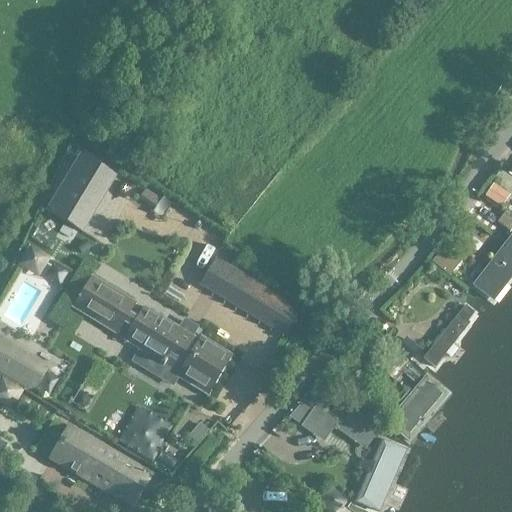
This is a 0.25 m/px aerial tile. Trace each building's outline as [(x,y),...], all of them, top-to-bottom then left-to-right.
[(80,157),(47,211),(81,232),(114,177),(80,157)] [(491,187),(483,196),(496,206),(503,197),(491,187)] [(511,221),(505,217),(499,225),(509,232),(511,227),(511,221)] [(511,275),(511,235),(473,286),(492,301),(511,275)] [(15,267),(41,281),(54,257),(29,243),(15,267)] [(442,248),(433,259),(438,263),(443,263),(447,256),(447,252),(442,248)] [(216,256),(199,285),(286,335),(302,306),(216,256)] [(73,308),(116,335),(134,304),(91,278),(73,308)] [(423,359),(425,360),(434,368),(468,323),(466,321),(473,313),(464,306),(423,359)] [(177,377),(207,396),(231,357),(201,338),(199,341),(144,308),(124,341),(179,374),(177,377)] [(45,368),(0,340),(0,373),(31,392),(45,368)] [(404,341),(396,350),(408,361),(416,352),(404,341)] [(392,349),(389,353),(392,363),(384,371),(394,380),(402,371),(415,382),(421,375),(392,349)] [(334,362),(321,377),(328,383),(341,367),(334,362)] [(22,390),(0,377),(0,403),(11,410),(22,390)] [(425,378),(387,424),(408,442),(447,396),(425,378)] [(368,408),(357,399),(353,405),(363,414),(368,408)] [(300,426),(311,411),(300,404),(288,417),(300,426)] [(374,425),(357,412),(349,422),(355,427),(351,435),(361,442),(364,438),(369,442),(375,434),(370,430),(374,425)] [(69,428),(50,460),(132,507),(150,476),(69,428)] [(379,511),(405,452),(383,442),(356,503),(376,511),(379,511)] [(14,467),(9,476),(6,480),(29,494),(31,489),(36,481),(14,467)]
